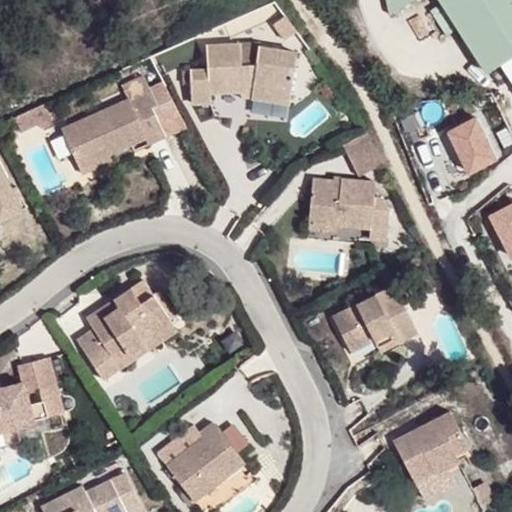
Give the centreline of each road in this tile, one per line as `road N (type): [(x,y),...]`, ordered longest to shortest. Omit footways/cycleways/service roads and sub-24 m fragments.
road 1 (residential): [(292,511),(313,481),(319,443),(311,414),(232,258),(202,238),(135,232),(102,245),(0,320)]
road 2 (track): [(511,379),(408,180),(288,0)]
